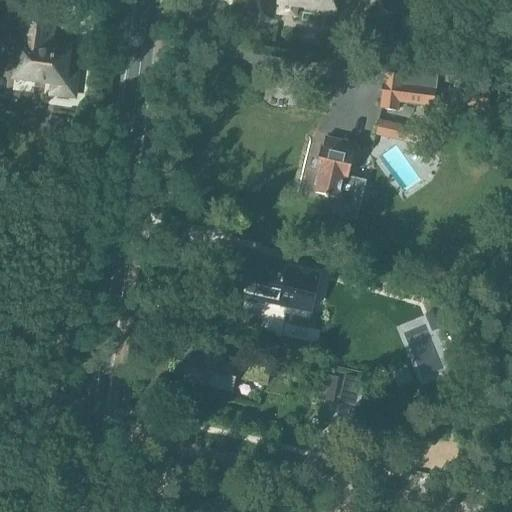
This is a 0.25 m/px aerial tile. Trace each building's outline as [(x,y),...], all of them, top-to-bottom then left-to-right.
[(279,0),(279,3),(277,16),(298,19),(300,6),(336,11),(337,3),(341,3),(341,0),(279,0)] [(8,35),(5,54),(16,56),(13,79),(52,84),(51,94),(74,97),(77,74),(67,73),(70,45),(50,43),(52,24),(52,22),(44,21),(21,18),(18,36),(8,35)] [(382,99),(380,109),(397,111),(398,102),(407,103),(407,105),(432,108),(436,78),(411,76),(409,86),(400,85),(401,75),(385,73),(384,82),(383,82),(381,99),(382,99)] [(467,88),(464,106),(487,110),(490,92),(467,88)] [(377,121),(374,136),(396,141),(399,126),(377,121)] [(316,178),(314,184),(316,187),(315,193),(324,195),(323,197),(327,198),(328,196),(338,198),(334,214),(340,216),(342,220),(349,221),(352,219),(358,220),(367,180),(355,178),(349,177),(356,145),(344,142),(326,138),(323,149),(321,148),(316,170),(320,172),(319,176),(316,178)] [(246,260),(237,300),(263,306),(264,304),(310,314),(318,277),(268,266),(268,265),(246,260)] [(185,365),(184,371),(186,375),(185,381),(231,391),(234,377),(266,385),(271,365),(238,357),(235,367),(224,364),(224,361),(202,356),(202,359),(190,357),(188,364),(185,365)] [(292,364),(290,375),(313,379),(315,368),(292,364)] [(319,374),(314,399),(333,404),(339,378),(319,374)]
